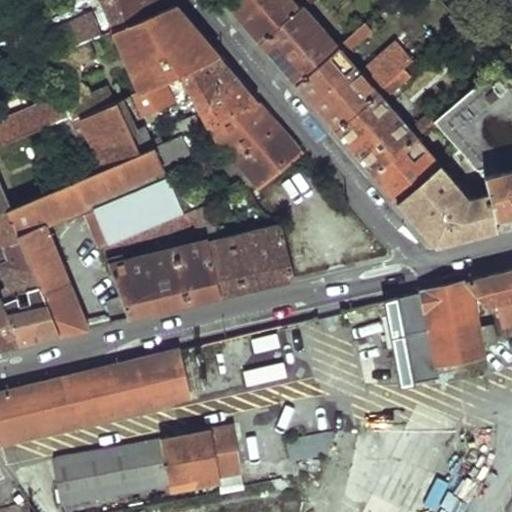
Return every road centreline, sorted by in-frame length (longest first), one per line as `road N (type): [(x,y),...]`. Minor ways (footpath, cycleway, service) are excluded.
road 1 (residential): [(0,368),(426,261)]
road 2 (residential): [(426,261),(401,245),(195,0)]
